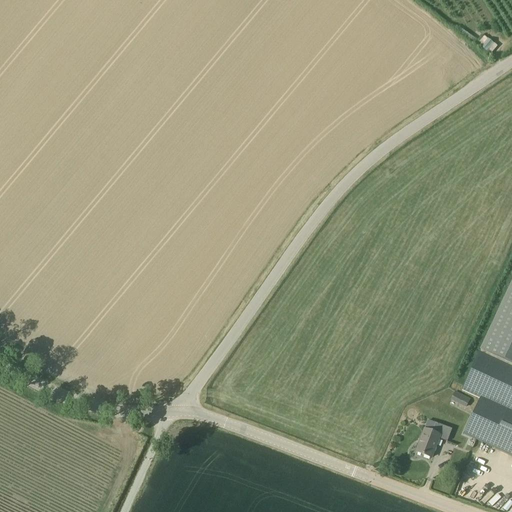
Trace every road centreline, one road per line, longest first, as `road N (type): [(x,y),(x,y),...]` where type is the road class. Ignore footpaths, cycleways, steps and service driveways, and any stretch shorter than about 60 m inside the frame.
road 1 (unclassified): [(173,412),(332,195),(397,138),(511,61)]
road 2 (unclassified): [(457,511),(220,421),(173,412)]
road 3 (unclassified): [(173,412),(94,404),(0,360)]
